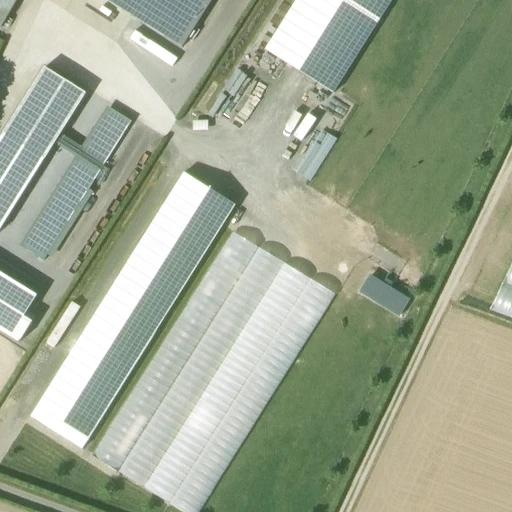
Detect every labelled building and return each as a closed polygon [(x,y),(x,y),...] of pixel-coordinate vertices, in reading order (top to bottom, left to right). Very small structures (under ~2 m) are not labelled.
[(0,0),(0,27),(1,29),(17,2),(12,0),(0,0)] [(105,0),(181,48),(211,0),(105,0)] [(297,0),(265,51),(333,94),(393,0),(297,0)] [(45,69),(0,139),(0,229),(86,94),(45,69)] [(111,110),(23,248),(43,261),(131,123),(111,110)] [(184,174),(31,418),(82,450),(236,206),(184,174)] [(177,505),(308,272),(231,230),(101,462),(177,505)] [(37,297),(0,273),(0,330),(12,338),(24,317),(37,297)] [(394,296),(368,279),(360,292),(386,309),(394,296)] [(511,283),(498,324),(511,329),(511,283)] [(33,323),(24,317),(12,338),(20,343),(33,323)]
